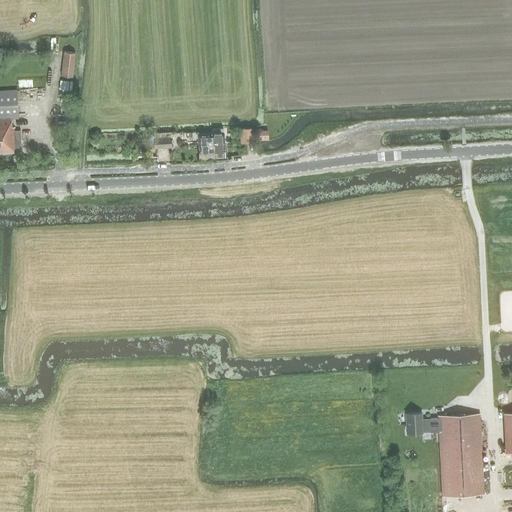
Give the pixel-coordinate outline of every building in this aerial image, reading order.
[(61,76),(73,77),(75,53),(64,51),(61,76)] [(73,94),(73,78),(65,78),(64,93),(73,94)] [(15,148),(22,148),(20,130),(14,131),(13,127),(11,127),(11,119),(18,118),(16,90),(0,90),(0,154),(15,153),(15,148)] [(254,137),(254,129),(254,128),(241,129),(241,143),(247,143),(247,141),(268,140),(268,136),(254,137)] [(214,145),(215,158),(225,157),(224,144),(223,133),(221,133),(221,130),(212,131),(212,134),(212,145),(214,145)] [(154,148),(171,148),(171,132),(153,133),(154,148)] [(198,159),(215,158),(214,145),(212,145),(212,134),(197,135),(198,159)] [(484,494),(480,414),(438,416),(438,418),(422,419),(422,413),(405,414),(406,434),(422,433),(439,432),(442,496),(484,494)]
